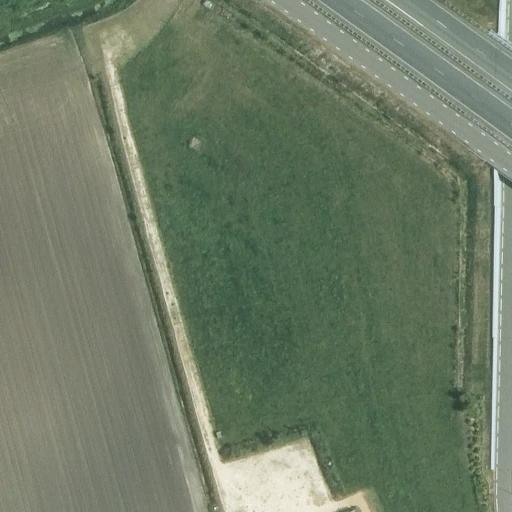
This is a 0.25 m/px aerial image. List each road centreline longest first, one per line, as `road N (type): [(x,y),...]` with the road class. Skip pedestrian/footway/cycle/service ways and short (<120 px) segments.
road 1 (unclassified): [(511,199),(505,511)]
road 2 (unclassified): [(511,166),(281,0)]
road 3 (trunk): [(336,0),(511,126)]
road 4 (trunk): [(511,78),(405,0)]
